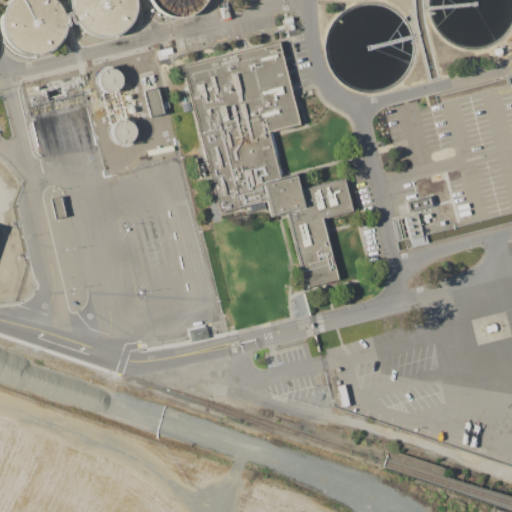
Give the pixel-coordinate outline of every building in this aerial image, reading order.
[(12,48),(6,43),(2,37),(0,31),(0,14),(2,7),(7,1),(8,0),(52,0),(55,2),(59,8),(61,16),(62,23),(61,31),(58,38),(54,44),(48,49),(41,52),(34,54),(26,54),(19,52),(12,48)] [(85,31),(79,25),(75,19),(72,12),(71,4),(71,0),(134,0),(135,5),(134,13),(131,20),(126,26),(121,31),(114,34),(106,36),(99,36),(91,34),(85,31)] [(159,12),(153,6),(149,0),(205,0),(205,1),(201,7),(195,12),(188,15),(181,17),(173,17),(166,15),(159,12)] [(182,66),(278,42),(298,123),(268,131),(280,178),(294,175),(298,190),(343,179),(351,210),(321,218),(337,278),(305,286),(287,212),(272,216),(268,200),(219,213),(182,66)] [(171,47),(172,53),(162,55),(161,49),(171,47)] [(99,70),(104,68),(108,67),(114,69),(118,73),(120,76),(121,81),(120,85),(118,89),(114,92),(109,93),(103,92),(99,89),(96,85),(96,81),(96,75),(99,70)] [(156,87),(163,112),(150,116),(144,90),(156,87)] [(113,122),(118,120),(122,119),(128,121),(132,124),(134,128),(135,133),(134,137),(132,140),(128,143),(123,144),(117,143),(113,140),(110,137),(110,132),(110,127),(113,122)] [(50,199),(60,197),(65,217),(55,219),(50,199)] [(430,206),(408,211),(406,203),(428,197),(430,206)] [(415,214),(422,243),(410,247),(402,217),(415,214)] [(485,326),(494,323),(495,329),(486,331),(485,326)] [(204,326),(206,337),(190,340),(187,330),(204,326)]
